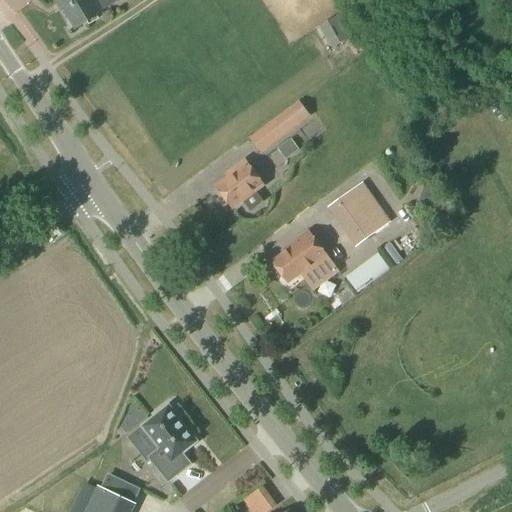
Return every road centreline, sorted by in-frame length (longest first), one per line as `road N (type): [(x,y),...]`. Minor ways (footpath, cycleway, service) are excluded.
road 1 (tertiary): [(343,511),(96,187)]
road 2 (tertiary): [(96,187),(0,42)]
